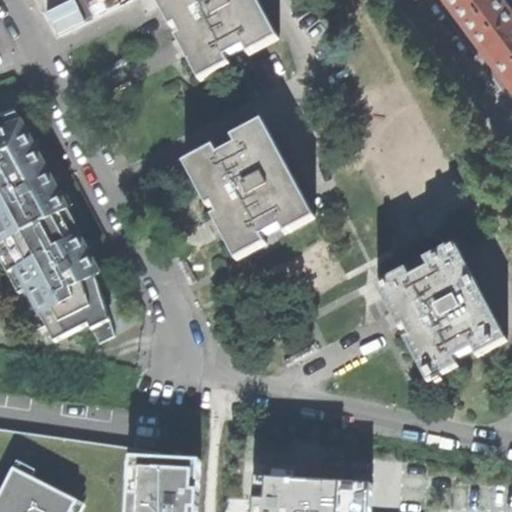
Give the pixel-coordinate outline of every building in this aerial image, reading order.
[(159,0),(175,27),(180,25),(183,30),(185,34),(180,37),(204,80),(234,64),(230,57),(248,48),(252,54),(282,38),(261,0),(159,0)] [(511,95),(511,19),(497,0),(440,0),(486,60),(511,95)] [(27,129),(17,110),(0,116),(0,237),(4,245),(8,244),(20,267),(17,269),(56,343),(90,326),(100,346),(115,337),(93,266),(89,253),(80,235),(75,238),(62,214),(68,211),(59,196),(61,194),(47,167),(35,144),(33,145),(25,130),(27,129)] [(218,147),(188,163),(211,206),(216,203),(219,208),(221,214),(216,216),(239,260),(270,244),(266,236),(284,226),(288,234),(318,218),(266,121),(236,137),(240,144),(221,154),(218,147)] [(477,358),(506,341),(455,245),(426,261),(430,269),(411,279),(406,271),(378,286),(397,320),(432,383),(458,368),(454,359),(472,349),(477,358)] [(198,511),(201,463),(131,459),(128,511),(198,511)] [(16,472),(0,502),(0,511),(81,511),(84,507),(16,472)] [(372,511),(374,481),(275,476),(274,498),(262,497),(260,511),(372,511)]
